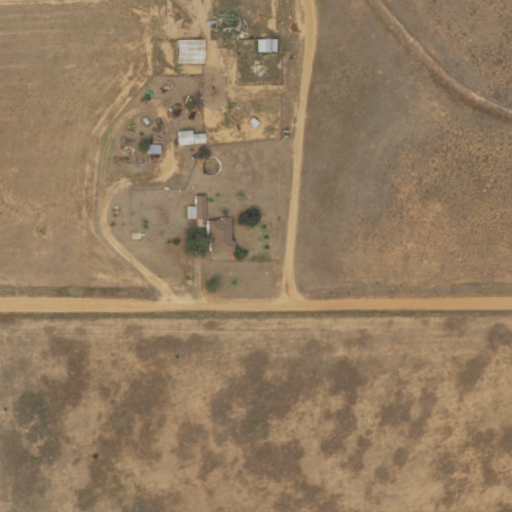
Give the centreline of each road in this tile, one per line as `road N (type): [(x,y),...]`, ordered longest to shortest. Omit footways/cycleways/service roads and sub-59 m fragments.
road 1 (residential): [(0,303),(511,298)]
road 2 (track): [(290,303),(311,0)]
